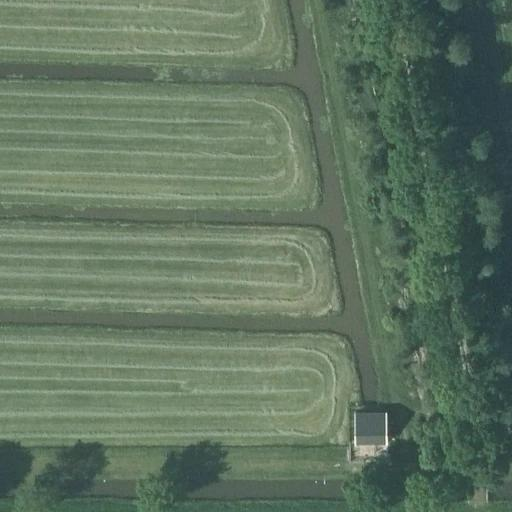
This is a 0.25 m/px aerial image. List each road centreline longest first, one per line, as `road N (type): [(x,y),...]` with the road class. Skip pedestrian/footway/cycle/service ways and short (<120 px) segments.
road 1 (track): [(478,503),(480,400),(403,0)]
road 2 (track): [(477,466),(0,468)]
